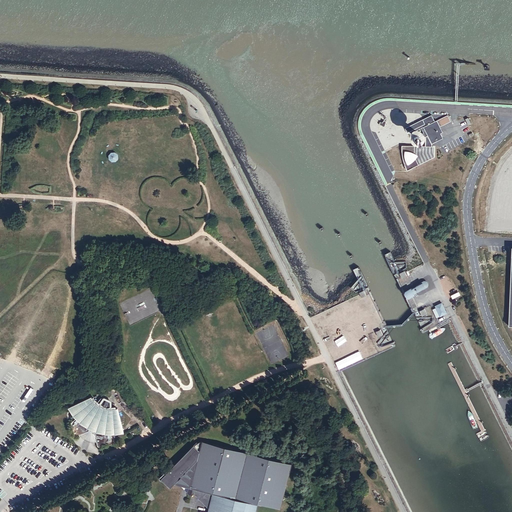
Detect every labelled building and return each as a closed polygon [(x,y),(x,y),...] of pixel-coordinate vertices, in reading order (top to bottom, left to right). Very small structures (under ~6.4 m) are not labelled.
[(451,122),(448,116),(431,124),(429,121),(424,123),(423,121),(405,130),(407,134),(409,133),(410,135),(409,136),(410,138),(416,135),(415,133),(419,131),(418,133),(417,136),(418,138),(420,140),(421,142),(423,143),(424,143),(425,143),(427,143),(429,142),(430,141),(432,146),(443,140),(441,135),(444,134),(441,127),(451,122)] [(427,148),(402,147),(402,151),(402,156),(404,165),(407,172),(434,158),(435,148),(432,148),(427,148)] [(110,155),(110,159),(113,162),(116,161),(119,159),(119,155),(116,152),(112,152),(110,155)] [(355,291),(363,287),(357,277),(350,286),(355,291)] [(413,284),(408,287),(407,288),(407,289),(406,290),(407,291),(407,292),(409,293),(410,294),(411,293),(416,291),(416,289),(412,292),(411,292),(410,292),(409,291),(409,290),(408,290),(408,289),(409,289),(409,288),(410,288),(414,285),(414,284),(413,284)] [(448,312),(443,301),(435,304),(436,306),(441,315),(448,312)] [(93,431),(95,442),(96,446),(97,447),(98,447),(100,445),(101,444),(103,444),(104,444),(105,444),(106,442),(108,441),(110,441),(110,440),(111,435),(114,435),(124,433),(123,431),(125,431),(124,428),(123,429),(117,408),(113,409),(109,409),(109,401),(101,398),(97,403),(93,400),(92,396),(68,408),(73,417),(75,419),(71,423),(72,426),(72,428),(73,430),(74,432),(74,433),(74,435),(75,436),(76,436),(79,434),(90,430),(93,431)] [(93,442),(95,442),(93,431),(90,430),(79,434),(81,436),(83,438),(84,439),(85,440),(87,440),(88,441),(89,441),(91,442),(93,442)] [(257,511),(259,505),(281,511),(293,467),(202,443),(201,444),(198,445),(197,446),(194,449),(194,448),(189,453),(190,454),(189,456),(188,454),(184,459),(161,479),(160,481),(161,483),(162,483),(165,483),(165,484),(169,485),(173,489),(176,486),(180,487),(190,490),(188,495),(190,497),(191,497),(192,497),(193,497),(194,496),(195,496),(195,498),(209,511),(257,511)]
